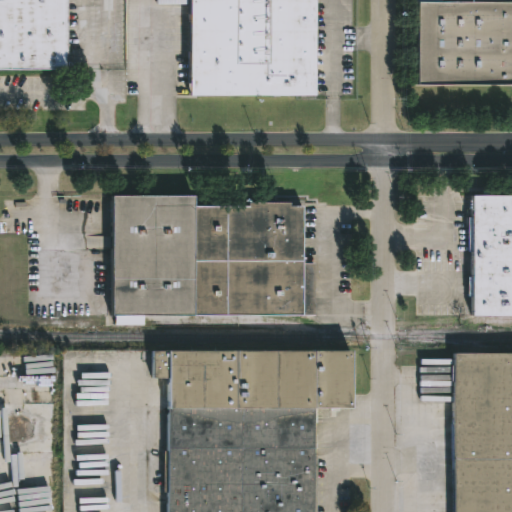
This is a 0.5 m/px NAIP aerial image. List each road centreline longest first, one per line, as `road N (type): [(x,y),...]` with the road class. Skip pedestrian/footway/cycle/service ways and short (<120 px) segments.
road 1 (residential): [(385,0),(382,511)]
road 2 (tertiary): [(0,164),(511,163)]
road 3 (tertiary): [(511,143),(0,144)]
